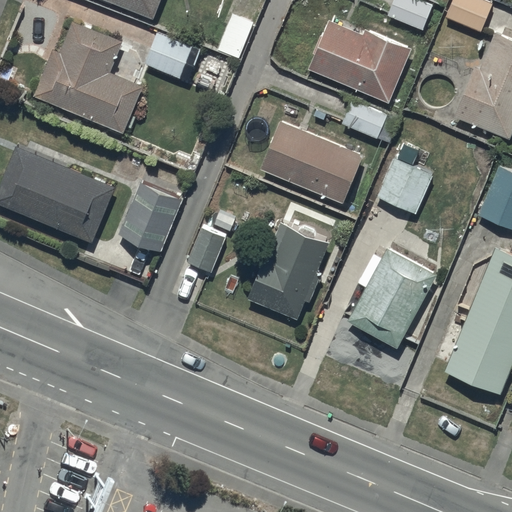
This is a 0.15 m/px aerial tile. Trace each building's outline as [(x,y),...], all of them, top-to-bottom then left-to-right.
[(127,0),(154,10),(158,0),(127,0)] [(392,0),(389,8),(423,22),(432,0),(392,0)] [(450,0),(447,8),(481,23),(491,0),(450,0)] [(254,16),(234,6),(220,35),(211,31),(207,39),(236,53),(254,16)] [(38,89),(124,122),(142,76),(112,64),(125,30),(75,11),(63,43),(56,40),(38,89)] [(330,12),(309,60),(389,94),(412,40),(367,21),(365,26),(330,12)] [(475,58),(456,107),(510,130),(511,124),(511,29),(497,23),(481,61),(475,58)] [(147,57),(181,70),(194,39),(159,25),(147,57)] [(353,92),(343,116),(377,130),(387,107),(353,92)] [(262,160),(344,193),(363,144),(282,111),(262,160)] [(0,185),(0,194),(92,231),(113,178),(18,140),(0,185)] [(395,151),(377,188),(417,205),(433,168),(395,151)] [(511,161),(501,157),(480,207),(511,220),(511,161)] [(120,226),(163,244),(186,189),(143,171),(120,226)] [(249,290),(298,311),(305,292),(311,294),(322,268),(317,267),(331,234),(282,213),(249,290)] [(190,254),(212,264),(227,230),(205,220),(190,254)] [(502,383),(511,357),(511,243),(496,237),(446,361),(502,383)] [(389,238),(348,311),(398,338),(438,265),(389,238)]
